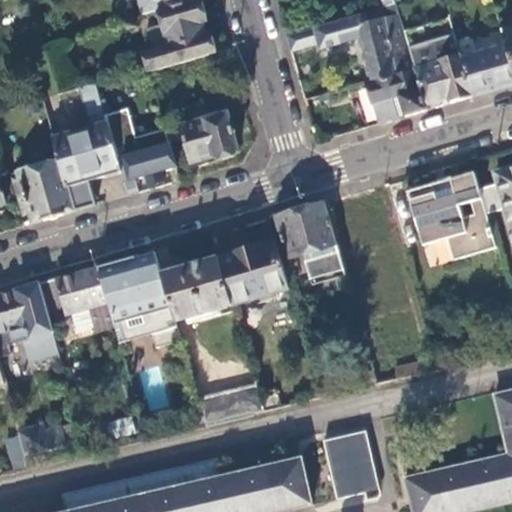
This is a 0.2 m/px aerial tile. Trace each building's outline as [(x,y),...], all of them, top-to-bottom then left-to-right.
[(140,0),(145,16),(155,13),(160,11),(194,2),(193,0),(140,0)] [(160,11),(155,13),(157,19),(161,18),(164,27),(170,48),(211,36),(211,34),(207,36),(203,23),(207,22),(201,0),(199,0),(194,2),(160,11)] [(400,13),(397,4),(353,16),(356,25),(386,17),(400,13)] [(407,41),(400,13),(386,17),(394,45),(395,44),(407,41)] [(353,16),(288,35),(291,48),(357,29),(372,82),(397,75),(393,58),(392,52),(397,50),(395,44),(394,45),(386,17),(356,25),(353,16)] [(154,47),(155,52),(170,48),(164,27),(157,29),(162,45),(154,47)] [(511,32),(503,35),(506,46),(511,66),(511,32)] [(146,55),(150,70),(151,73),(217,54),(211,36),(170,48),(155,52),(146,55)] [(412,59),(407,41),(395,44),(397,50),(399,57),(397,57),(399,62),(412,59)] [(511,86),(511,66),(506,46),(462,58),(473,98),(493,92),(511,86)] [(462,58),(461,56),(415,69),(425,106),(448,100),(450,104),(453,103),(473,98),(462,58)] [(425,106),(415,69),(412,59),(399,62),(402,73),(397,75),(372,82),(366,83),(378,125),(399,119),(398,114),(403,112),(405,117),(426,111),(425,106)] [(98,92),(83,97),(92,128),(107,124),(105,117),(98,92)] [(120,173),(127,198),(140,194),(136,180),(146,177),(148,186),(164,181),(162,173),(178,169),(171,144),(170,145),(166,131),(136,139),(128,110),(105,117),(107,124),(108,124),(122,172),(120,173)] [(182,127),(193,163),(239,150),(229,114),(182,127)] [(92,128),(54,139),(52,140),(58,160),(66,188),(69,187),(120,173),(122,172),(108,124),(107,124),(92,128)] [(66,188),(58,160),(20,172),(35,224),(55,218),(76,212),(69,187),(66,188)] [(511,170),(497,175),(510,219),(511,218),(511,170)] [(455,263),(498,250),(475,175),(453,182),(453,180),(451,181),(451,179),(430,185),(434,196),(410,203),(424,249),(448,241),(455,263)] [(392,211),(387,195),(337,210),(348,247),(391,234),(385,214),(392,211)] [(276,218),(290,260),(305,255),(315,287),(347,277),(343,264),(324,203),(309,208),(276,218)] [(385,214),(391,234),(398,232),(392,211),(385,214)] [(234,305),(290,289),(276,242),(219,257),(234,305)] [(121,344),(154,335),(158,348),(183,341),(179,327),(177,321),(162,274),(155,251),(127,260),(99,268),(116,328),(121,344)] [(177,321),(234,305),(219,257),(196,264),(194,260),(176,265),(177,269),(162,274),(177,321)] [(358,260),(343,264),(347,277),(355,302),(370,297),(358,260)] [(95,329),(97,333),(116,328),(99,268),(68,276),(41,284),(51,320),(65,316),(71,336),(95,329)] [(9,346),(24,342),(30,362),(59,354),(50,320),(51,320),(41,284),(17,291),(18,297),(0,302),(0,301),(0,357),(11,354),(9,346)] [(425,375),(441,371),(438,359),(422,363),(422,365),(425,375)] [(402,380),(425,375),(422,365),(400,370),(402,380)] [(349,393),(381,385),(377,371),(346,379),(349,393)] [(209,427),(266,412),(259,386),(202,401),(203,402),(206,416),(209,427)] [(406,479),(413,511),(470,511),(511,502),(511,392),(495,397),(510,456),(408,480),(408,479),(406,479)] [(265,398),(269,410),(283,406),(279,394),(265,398)] [(203,402),(145,417),(149,432),(206,416),(203,402)] [(132,417),(105,424),(109,442),(137,435),(132,417)] [(86,443),(79,422),(63,427),(69,447),(86,443)] [(27,457),(69,447),(63,427),(43,432),(41,426),(20,432),(21,436),(27,457)] [(365,433),(323,443),(337,501),(367,493),(369,501),(380,498),(365,433)] [(15,460),(27,457),(21,436),(9,440),(15,460)] [(285,511),(292,511),(312,507),(301,460),(299,461),(299,462),(220,480),(216,464),(66,499),(68,511),(285,511)]
